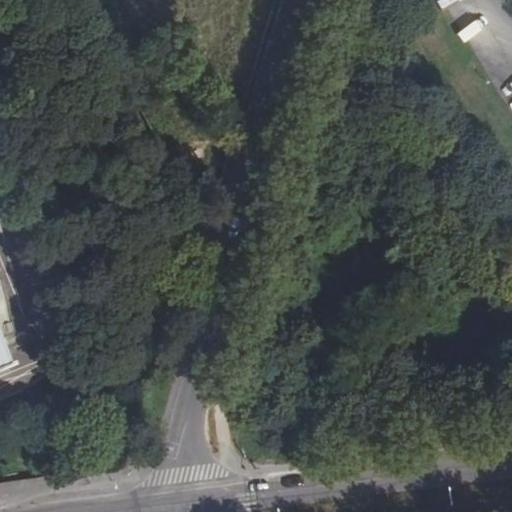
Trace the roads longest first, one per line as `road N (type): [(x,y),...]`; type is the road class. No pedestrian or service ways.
road 1 (unclassified): [(307,0),(164,507)]
road 2 (primary): [(511,461),(164,507)]
